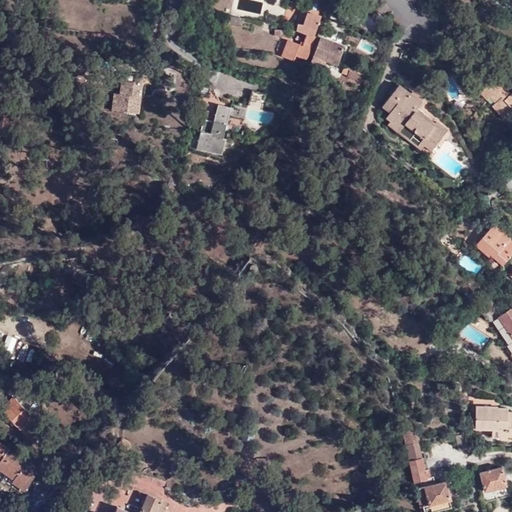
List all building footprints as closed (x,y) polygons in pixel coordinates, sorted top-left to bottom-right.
[(303,26),(307,14),(302,13),(297,24),(303,26)] [(321,17),(307,14),(303,26),(297,24),(295,31),(305,33),(300,45),(288,41),(282,57),(294,61),(296,56),(307,60),(314,36),(313,36),(321,17)] [(337,65),(343,47),(319,38),(308,67),(322,72),(326,61),(337,65)] [(353,78),(355,71),(344,67),(341,74),(353,78)] [(136,83),(136,77),(124,76),(122,96),(116,95),(114,112),(141,115),(142,98),(140,98),(141,84),(136,83)] [(511,92),(498,77),(482,92),(488,99),(492,96),(498,102),(494,105),(506,118),(511,113),(511,92)] [(421,117),(423,114),(416,109),(419,105),(409,97),(411,94),(399,85),(384,106),(390,111),(388,114),(385,119),(390,122),(400,130),(404,125),(413,132),(415,130),(422,136),(421,138),(422,139),(415,147),(420,150),(424,146),(430,151),(446,129),(435,121),(434,123),(431,121),(429,124),(421,117)] [(262,110),(266,94),(252,90),(248,106),(262,110)] [(409,97),(419,105),(421,102),(411,94),(409,97)] [(223,137),(231,107),(218,104),(213,122),(204,119),(197,149),(222,155),(226,138),(223,137)] [(390,111),(384,106),(381,109),(388,114),(390,111)] [(431,121),(423,114),(421,117),(429,124),(431,121)] [(387,125),(415,147),(422,139),(421,138),(422,136),(415,130),(413,132),(404,125),(400,130),(390,122),(387,125)] [(511,257),(511,241),(495,228),(479,246),(504,267),(511,257)] [(511,336),(511,311),(501,319),(511,336)] [(2,351),(11,355),(17,338),(8,335),(2,351)] [(142,366),(133,364),(130,374),(139,376),(142,366)] [(12,397),(0,408),(0,409),(26,436),(39,424),(12,397)] [(511,412),(508,412),(508,407),(475,406),(474,430),(491,431),(491,438),(502,438),(502,439),(511,439),(511,412)] [(411,429),(402,431),(406,449),(414,483),(424,481),(425,488),(416,491),(420,510),(431,506),(449,502),(451,501),(447,483),(436,485),(434,478),(431,478),(426,458),(422,459),(418,439),(416,440),(413,440),(411,429)] [(126,438),(120,446),(129,454),(135,445),(126,438)] [(459,454),(469,452),(466,438),(456,440),(459,454)] [(0,472),(13,481),(12,483),(25,492),(33,480),(28,477),(34,468),(28,464),(27,466),(17,460),(19,457),(0,444),(0,472)] [(507,486),(501,467),(491,470),(490,466),(486,467),(487,472),(479,473),(484,492),(507,486)] [(236,502),(252,501),(251,491),(235,493),(236,502)] [(165,511),(169,504),(151,495),(142,511),(129,511),(119,507),(116,511),(165,511)] [(449,502),(431,506),(431,511),(438,511),(451,509),(449,502)]
